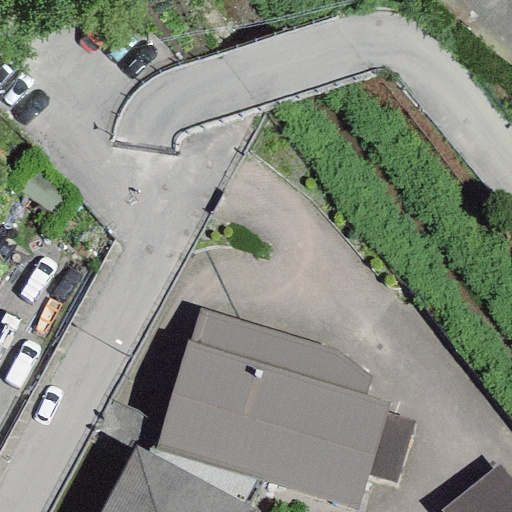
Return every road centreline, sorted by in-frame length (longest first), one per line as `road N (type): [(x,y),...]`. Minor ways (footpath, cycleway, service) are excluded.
road 1 (unclassified): [(511,179),(402,49),(351,42),(152,120)]
road 2 (residential): [(152,120),(136,184),(145,269),(23,511)]
